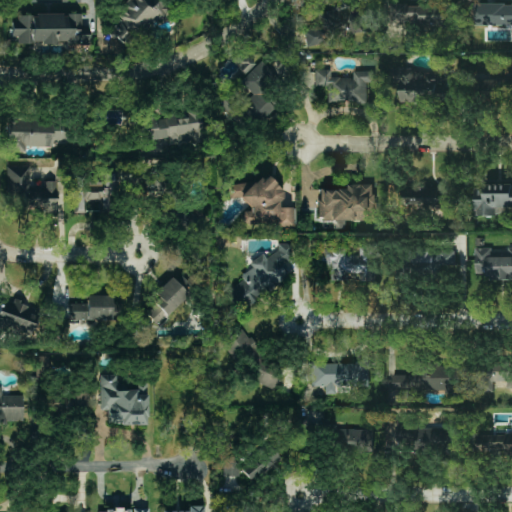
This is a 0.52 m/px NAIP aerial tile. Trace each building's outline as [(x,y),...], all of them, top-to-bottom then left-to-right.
[(129,0),(116,15),(121,19),(109,32),(128,49),(169,4),(165,0),(129,0)] [(511,2),(475,4),(476,25),(511,24),(511,2)] [(390,23),(455,25),(455,5),(390,3),(390,23)] [(307,49),(332,45),(331,36),(366,32),(362,6),(319,12),(321,28),(305,31),(307,49)] [(81,14),(14,15),(14,36),(18,36),(18,44),(67,44),(67,47),(89,47),(89,26),(81,26),(81,14)] [(237,66),(245,74),(255,64),(248,56),(237,66)] [(241,81),(253,95),(241,107),(228,93),(218,103),(246,132),(273,107),(263,95),(279,80),(262,62),(241,81)] [(328,103),(368,103),(367,82),(374,82),(374,71),(353,71),(354,77),(330,78),(330,70),(315,70),(315,87),(327,87),(328,103)] [(399,101),(438,102),(438,70),(399,70),(399,101)] [(501,99),(501,79),(478,80),(478,100),(501,99)] [(201,140),(199,112),(142,116),(144,140),(168,139),(169,143),(201,140)] [(8,152),(26,152),(26,147),(53,147),(53,143),(68,143),(68,119),(8,119),(8,152)] [(7,192),(28,192),(28,213),(56,213),(56,181),(44,181),(44,190),(30,190),(30,166),(7,166),(7,192)] [(160,172),(146,173),(147,201),(161,200),(160,172)] [(115,176),(74,175),(72,211),(114,212),(115,176)] [(241,224),(295,227),(296,208),(280,207),(281,188),(271,188),(271,183),(229,181),(228,204),(242,204),(241,224)] [(475,216),(511,215),(511,183),(483,184),(483,189),(475,189),(475,216)] [(343,184),(343,189),(319,190),(319,220),(375,219),(375,184),(343,184)] [(402,188),(402,210),(451,210),(451,188),(402,188)] [(225,293),(239,313),(289,278),(280,266),(294,256),(285,243),(278,248),(279,249),(266,258),(263,254),(249,263),(252,268),(240,276),(243,280),(225,293)] [(376,280),(375,247),(360,247),(360,255),(345,255),(344,248),(316,248),(316,261),(330,261),(331,279),(359,278),(359,281),(376,280)] [(476,248),(476,279),(511,278),(511,249),(492,250),(492,247),(476,248)] [(155,294),(160,298),(146,314),(159,325),(188,294),(170,278),(155,294)] [(111,295),(86,296),(87,303),(69,304),(69,321),(112,320),(111,295)] [(41,314),(14,301),(12,304),(3,299),(0,305),(0,318),(31,333),(41,314)] [(264,387),(279,375),(241,330),(227,342),(264,387)] [(48,372),(49,356),(35,356),(35,372),(48,372)] [(311,387),(325,387),(325,394),(334,394),(334,385),(369,385),(370,363),(312,362),(311,387)] [(494,391),(494,382),(507,382),(507,388),(511,387),(511,363),(475,364),(475,392),(494,391)] [(392,375),(392,389),(448,389),(448,393),(460,393),(460,364),(414,364),(414,375),(392,375)] [(146,381),(117,381),(117,375),(100,375),(100,409),(108,409),(108,425),(146,425),(146,381)] [(23,396),(2,396),(1,387),(0,386),(0,422),(23,422),(23,396)] [(91,408),(90,390),(71,390),(72,409),(91,408)] [(447,428),(410,428),(410,426),(397,425),(397,441),(409,442),(409,439),(415,439),(415,448),(459,449),(459,422),(447,421),(447,428)] [(372,429),(330,428),(329,451),(365,452),(365,446),(372,446),(372,429)] [(511,453),(511,434),(478,434),(478,453),(511,453)] [(281,460),(271,446),(240,468),(251,483),(281,460)] [(238,477),(238,458),(224,457),(223,476),(238,477)]
